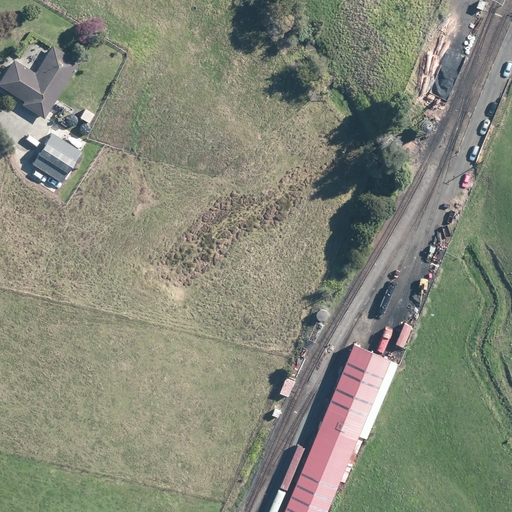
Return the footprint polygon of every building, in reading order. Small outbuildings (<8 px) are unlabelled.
[(46,118),(81,63),(55,46),(37,74),(16,60),(1,84),(27,101),(25,104),(46,118)] [(91,111),(88,109),(82,118),(91,123),(100,110),(94,106),(91,111)] [(81,152),(51,135),(38,156),(32,166),(62,184),(68,174),(81,152)] [(403,323),(394,343),(401,347),(411,326),(403,323)] [(368,347),(352,342),(282,511),(327,511),(359,435),(368,439),(399,363),(391,360),(392,357),(380,352),(368,347)] [(295,380),(286,376),(279,393),(289,397),(295,380)]
